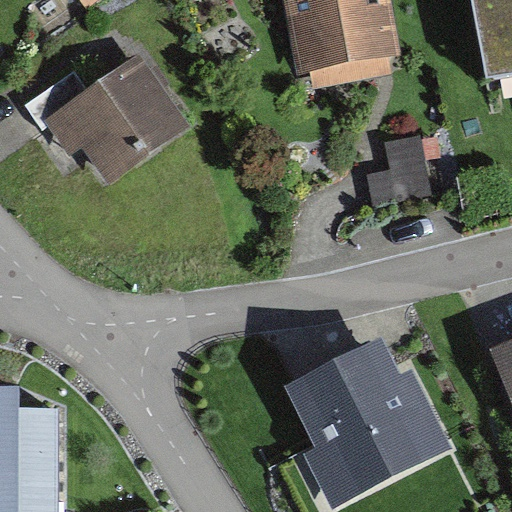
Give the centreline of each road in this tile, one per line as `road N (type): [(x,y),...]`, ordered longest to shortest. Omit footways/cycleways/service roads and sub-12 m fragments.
road 1 (residential): [(55,311),(181,319),(319,301),(511,254)]
road 2 (residential): [(213,511),(152,415),(55,311)]
